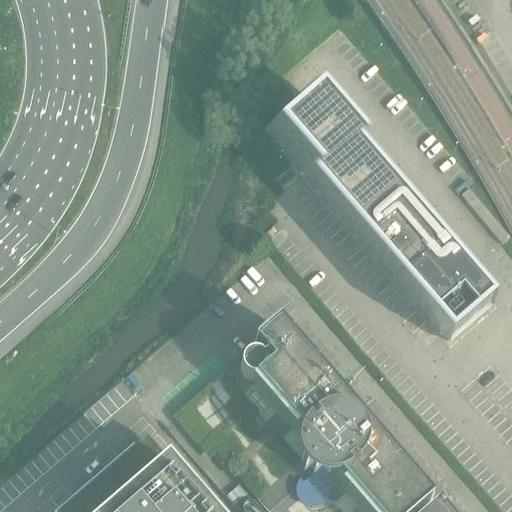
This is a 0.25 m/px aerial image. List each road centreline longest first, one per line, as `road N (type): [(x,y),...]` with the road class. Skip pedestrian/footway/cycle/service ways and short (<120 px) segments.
road 1 (motorway): [(0,323),(54,276),(115,185),(151,0)]
road 2 (motorway): [(70,0),(82,60),(73,123),(39,198),(0,241)]
